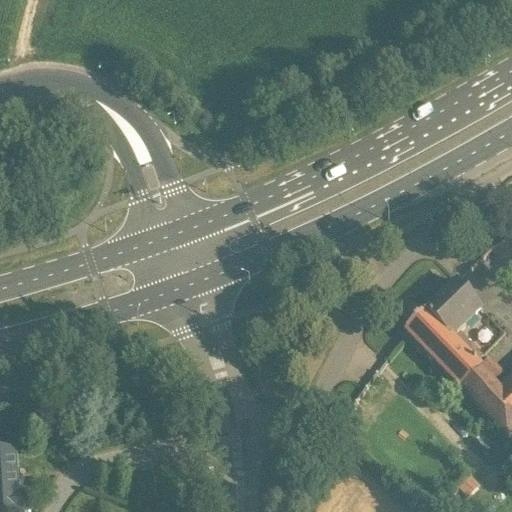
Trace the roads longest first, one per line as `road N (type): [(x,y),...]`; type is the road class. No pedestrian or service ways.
road 1 (unclassified): [(511,16),(158,192)]
road 2 (primary): [(511,70),(341,161),(174,232)]
road 3 (primary): [(192,282),(297,242),(511,129)]
road 4 (unclassified): [(158,192),(132,131),(108,102),(63,87),(0,91)]
road 5 (primary): [(0,342),(192,282)]
road 6 (primary): [(174,232),(0,287)]
road 7 (residential): [(228,402),(192,282)]
